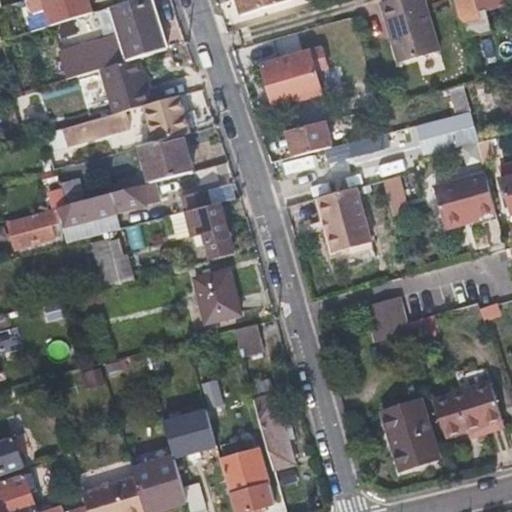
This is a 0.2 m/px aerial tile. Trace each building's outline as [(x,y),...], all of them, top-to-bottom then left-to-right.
[(39,0),(48,27),(69,21),(90,14),(85,0),(39,0)] [(135,59),(145,56),(164,51),(149,0),(137,0),(110,8),(126,62),(135,59)] [(232,0),(239,17),(289,2),(288,0),(232,0)] [(381,6),(399,65),(440,53),(424,0),(384,0),(385,4),(381,6)] [(263,43),(237,51),(242,68),(269,60),(263,43)] [(263,68),(274,109),(322,96),(311,55),(263,68)] [(149,105),(135,59),(126,62),(98,70),(112,115),(120,113),(140,107),(149,105)] [(455,117),(469,113),(462,86),(448,90),(455,117)] [(149,105),(140,107),(150,144),(182,135),(189,134),(177,96),(149,105)] [(112,115),(58,130),(63,146),(125,128),(120,113),(112,115)] [(391,174),(414,169),(412,158),(464,146),(468,164),(480,161),(470,115),(383,133),(391,174)] [(296,158),(313,153),(330,149),(324,124),(289,133),(296,158)] [(102,196),(108,216),(111,215),(157,203),(151,183),(192,172),(182,135),(150,144),(140,147),(149,183),(102,196)] [(306,170),(307,195),(331,194),(330,172),(338,171),(337,155),(325,156),(326,170),(306,170)] [(480,177),(429,191),(440,229),(491,216),(480,177)] [(511,177),(497,182),(507,219),(511,217),(511,177)] [(387,216),(400,212),(391,180),(378,184),(387,216)] [(312,201),(327,255),(366,245),(351,191),(312,201)] [(42,198),(46,211),(59,208),(55,195),(42,198)] [(51,231),(108,216),(102,196),(59,208),(46,211),(45,212),(47,218),(24,225),(30,245),(53,239),(51,231)] [(192,248),(198,246),(204,244),(207,254),(227,249),(214,203),(182,211),(192,248)] [(101,286),(106,284),(111,283),(100,240),(90,242),(101,286)] [(205,325),(238,316),(227,273),(194,282),(205,325)] [(407,332),(395,298),(361,307),(373,343),(407,332)] [(97,359),(106,356),(97,323),(87,326),(97,359)] [(97,359),(87,326),(77,329),(86,362),(97,359)] [(252,326),(230,332),(235,348),(257,342),(252,326)] [(101,369),(83,374),(87,389),(105,384),(101,369)] [(218,380),(202,384),(208,409),(224,405),(218,380)] [(488,388),(458,397),(429,405),(440,442),(499,424),(488,388)] [(270,470),(292,465),(272,398),(251,403),(257,423),(270,470)] [(251,403),(250,400),(235,404),(242,427),(257,423),(251,403)] [(399,473),(418,467),(436,461),(420,406),(383,417),(399,473)] [(214,448),(203,411),(160,424),(171,461),(214,448)] [(0,475),(23,468),(13,442),(0,446),(0,475)] [(233,511),(242,511),(271,504),(255,451),(218,462),(233,511)] [(130,474),(132,478),(142,511),(156,511),(185,504),(181,493),(171,461),(130,474)] [(0,484),(0,511),(38,511),(26,476),(0,484)] [(81,495),(85,506),(86,511),(142,511),(132,478),(81,495)] [(204,511),(197,488),(181,493),(185,504),(187,511),(204,511)]
